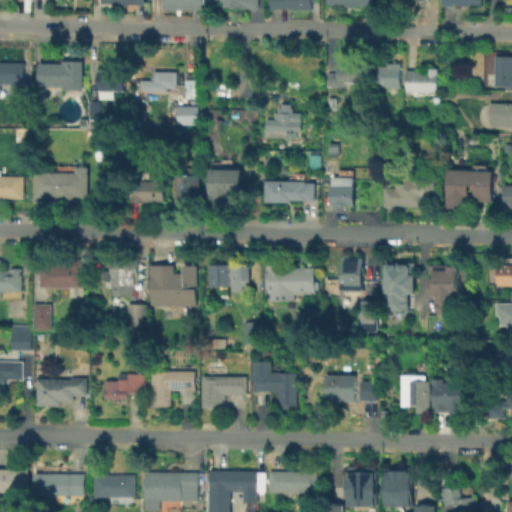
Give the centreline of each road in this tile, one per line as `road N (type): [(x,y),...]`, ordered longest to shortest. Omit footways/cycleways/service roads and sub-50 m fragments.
road 1 (residential): [(511,441),(0,434)]
road 2 (residential): [(511,32),(0,26)]
road 3 (residential): [(511,235),(0,229)]
